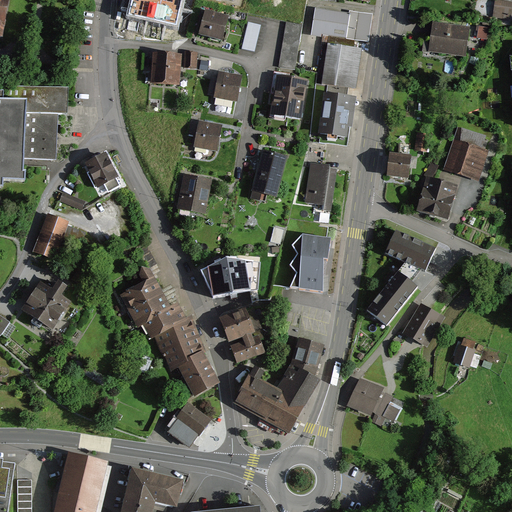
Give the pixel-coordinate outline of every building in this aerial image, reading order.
[(182,0),(131,0),(129,13),(177,24),(182,0)] [(511,14),(511,2),(495,1),(493,18),(511,20),(511,14)] [(349,15),(316,10),(311,38),(323,40),(322,45),(328,46),(354,50),(356,42),(369,44),(374,16),(349,12),(349,15)] [(228,17),(206,11),(199,35),(222,41),(228,17)] [(262,25),(248,22),(242,48),(256,52),(262,25)] [(294,71),(302,26),(287,23),(278,68),(294,71)] [(471,30),(433,24),(428,54),(466,59),(471,30)] [(489,29),(479,28),(477,40),(487,41),(489,29)] [(354,50),(328,46),(322,85),(355,91),(362,52),(354,50)] [(197,53),(185,52),(185,68),(196,68),(197,53)] [(181,56),(153,54),(151,83),(179,85),(181,56)] [(209,62),(202,60),(200,68),(207,70),(209,62)] [(242,77),(219,72),(214,98),(237,102),(242,77)] [(270,96),(275,97),(271,117),(301,122),(308,83),(289,80),(290,76),(275,73),(270,96)] [(6,88),(5,101),(0,100),(0,190),(2,191),(2,183),(25,184),(25,174),(23,174),(23,159),(54,160),(55,139),(57,114),(64,115),(65,91),(6,88)] [(357,102),(324,96),(318,136),(348,141),(349,132),(352,133),(357,102)] [(222,126),(199,121),(194,147),(217,151),(222,126)] [(487,138),(458,129),(444,173),(479,184),(489,152),(483,150),(487,138)] [(288,160),(264,152),(259,167),(251,194),(252,194),(250,202),(259,204),(262,197),(275,201),(288,160)] [(117,178),(105,155),(84,166),(96,189),(117,178)] [(389,156),(386,180),(409,183),(412,159),(389,156)] [(338,171),(312,167),(306,204),(323,207),(322,211),(331,212),(338,171)] [(211,181),(184,176),(178,209),(205,214),(211,181)] [(457,189),(425,182),(417,214),(432,219),(448,223),(457,189)] [(82,203),(62,196),(59,203),(80,210),(82,203)] [(54,260),(67,224),(49,217),(35,253),(54,260)] [(437,250),(395,230),(385,252),(406,263),(426,272),(437,250)] [(331,243),(302,238),(292,249),(298,258),(290,269),(297,277),(290,292),(323,298),(323,267),(328,267),(331,243)] [(223,263),(201,273),(213,301),(251,294),(250,289),(257,288),(259,261),(227,262),(223,263)] [(152,339),(155,338),(187,321),(178,304),(170,308),(150,269),(139,275),(144,284),(121,296),(138,328),(144,325),(152,339)] [(406,278),(398,272),(367,310),(387,326),(418,287),(406,278)] [(52,290),(40,283),(23,310),(55,330),(72,303),(61,296),(66,287),(58,282),(52,290)] [(412,317),(403,333),(428,348),(446,317),(421,302),(412,317)] [(247,309),(220,319),(229,342),(242,338),(252,334),(255,333),(247,309)] [(0,316),(0,336),(1,336),(9,322),(0,316)] [(172,371),(179,368),(194,396),(219,383),(204,355),(208,353),(191,319),(187,321),(155,338),(172,371)] [(244,342),(231,346),(237,363),(265,353),(259,336),(254,338),(244,342)] [(299,337),(291,364),(315,376),(325,345),(299,337)] [(476,342),(464,337),(455,363),(470,369),(477,349),(474,349),(476,342)] [(283,391),(304,406),(321,379),(315,376),(291,364),(277,388),(283,391)] [(266,421),(283,391),(277,388),(266,382),(271,374),(255,365),(242,387),(239,391),(241,392),(234,403),(266,421)] [(379,385),(361,378),(347,406),(371,417),(373,412),(382,392),(384,388),(379,385)] [(266,421),(289,434),(304,406),(283,391),(266,421)] [(393,398),(394,397),(386,392),(385,394),(382,392),(373,412),(376,413),(371,422),(381,427),(386,418),(395,423),(405,404),(393,398)] [(189,446),(199,434),(200,435),(211,420),(188,403),(177,417),(179,418),(169,431),(189,446)] [(96,511),(108,464),(70,454),(63,482),(55,511),(96,511)] [(131,468),(132,459),(110,456),(109,464),(131,468)] [(0,511),(8,511),(16,463),(0,460),(0,511)] [(182,479),(131,467),(119,511),(151,511),(154,501),(175,506),(182,479)] [(32,511),(32,481),(17,481),(18,511),(32,511)]
